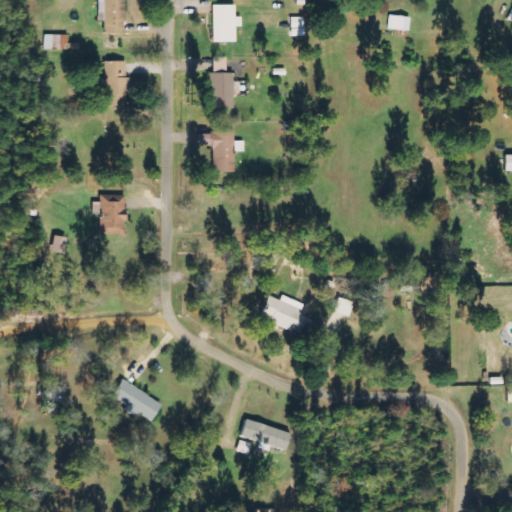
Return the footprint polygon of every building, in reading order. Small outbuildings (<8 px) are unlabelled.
[(97,0),(98,21),(103,21),(103,34),(124,34),(123,0),(97,0)] [(212,42),(234,43),(235,27),(241,27),(241,17),(235,17),(235,5),(212,5),(212,42)] [(408,31),(409,17),(388,15),(387,29),(408,31)] [(303,17),(290,18),(290,37),(303,36),(303,17)] [(69,35),(46,35),(46,50),(69,49),(69,35)] [(210,109),(233,108),(233,96),(239,95),(239,82),(233,82),(233,73),(226,73),(226,58),(212,58),(213,72),(209,72),(210,109)] [(127,62),(105,62),(104,107),(126,108),(127,62)] [(234,172),(233,132),(212,132),(213,173),(234,172)] [(124,236),(125,196),(101,195),(100,235),(124,236)] [(66,238),(53,236),(50,252),(63,254),(66,238)] [(267,296),(259,319),(305,336),(310,319),(299,315),(303,304),(281,296),(279,301),(267,296)] [(353,302),(338,298),(333,312),(349,317),(353,302)] [(135,413),(150,422),(161,404),(121,380),(110,398),(135,413)] [(239,439),(286,450),(290,432),(243,422),(239,439)]
